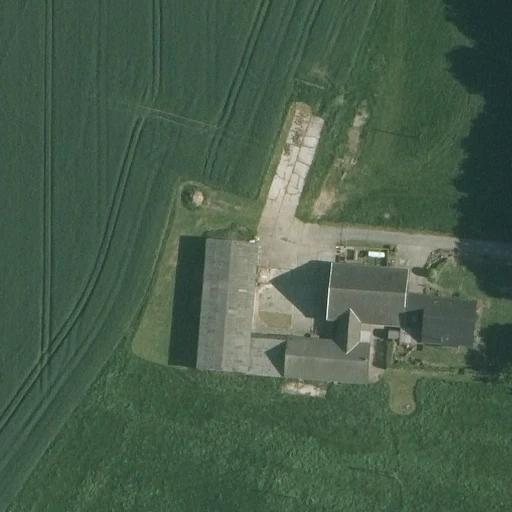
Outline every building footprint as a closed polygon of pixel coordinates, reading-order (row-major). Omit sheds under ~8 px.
[(250,343),(256,249),(204,246),(196,374),(248,377),(250,343)] [(325,326),(336,327),(358,329),(401,333),(404,298),(406,273),(331,267),(325,326)] [(474,303),(404,298),(401,333),(400,345),(470,351),(474,303)] [(285,345),(282,379),(367,386),(370,348),(357,347),(358,329),(336,327),(334,345),(285,341),(285,345)] [(285,345),(250,343),(248,377),(282,379),(285,345)]
